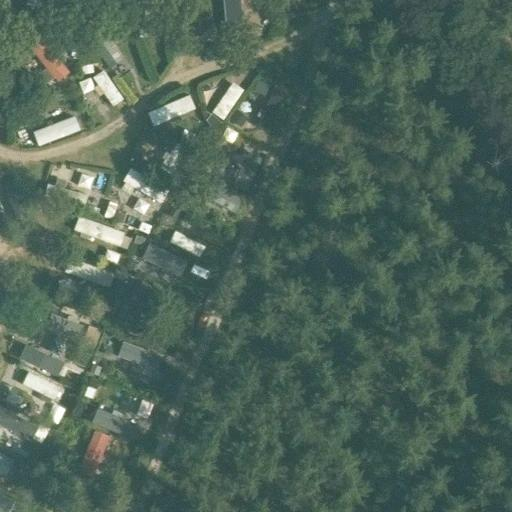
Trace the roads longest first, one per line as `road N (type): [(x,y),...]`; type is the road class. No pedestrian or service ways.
road 1 (track): [(329,0),(129,511)]
road 2 (track): [(323,16),(283,43),(186,75),(121,124),(69,149),(0,149)]
road 3 (track): [(433,0),(511,107)]
